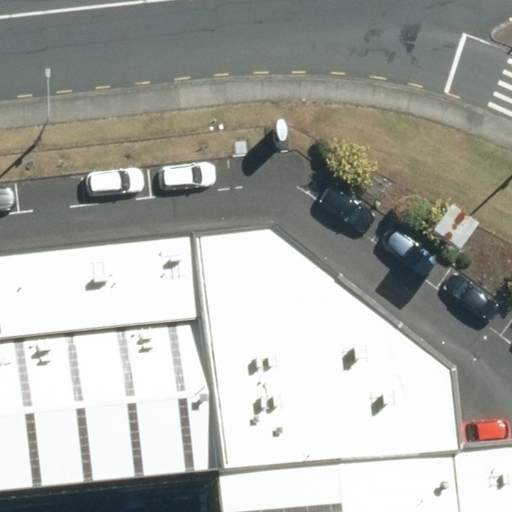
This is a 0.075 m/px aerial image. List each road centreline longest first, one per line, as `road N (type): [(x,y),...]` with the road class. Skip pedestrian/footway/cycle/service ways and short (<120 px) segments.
road 1 (primary): [(511,87),(316,0)]
road 2 (unclassified): [(0,18),(173,0)]
